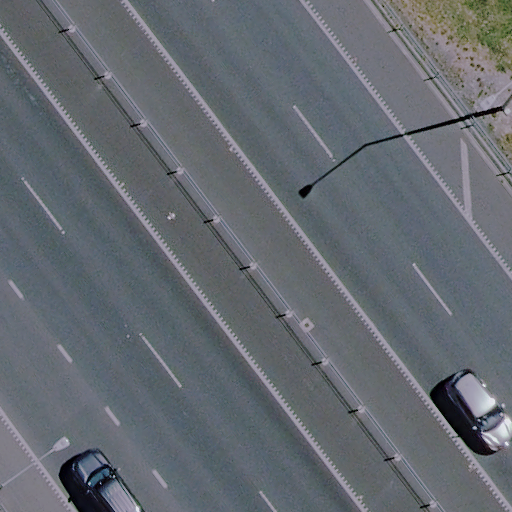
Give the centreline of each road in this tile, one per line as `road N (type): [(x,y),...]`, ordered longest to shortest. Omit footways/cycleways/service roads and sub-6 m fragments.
road 1 (motorway): [(170,0),(511,443)]
road 2 (motorway): [(184,407),(0,170)]
road 3 (motorway): [(264,511),(184,407)]
